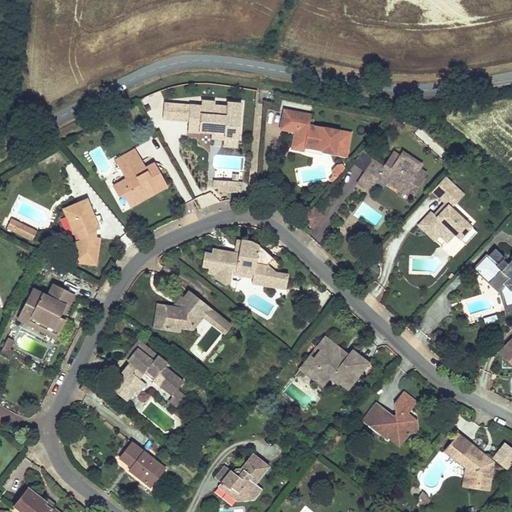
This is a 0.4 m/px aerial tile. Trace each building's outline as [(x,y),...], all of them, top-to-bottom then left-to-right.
[(239,135),(242,100),(228,99),(227,108),(214,107),(214,109),(201,108),(190,107),(190,109),(189,124),(188,127),(201,128),(200,136),(212,136),(213,129),(226,130),(225,134),(239,135)] [(181,108),(164,107),(163,121),(180,123),(181,108)] [(190,109),(181,108),(180,123),(189,124),(190,109)] [(351,133),(308,124),(310,115),(297,112),(283,110),(280,130),(294,132),(290,150),(303,152),(304,149),(346,157),(351,133)] [(200,136),(201,128),(188,127),(188,136),(200,137),(200,136)] [(238,145),(239,135),(225,134),(224,144),(238,145)] [(135,147),(117,158),(123,169),(141,159),(135,147)] [(375,158),(365,151),(355,162),(367,170),(375,158)] [(422,164),(403,151),(400,156),(393,152),(385,165),(381,162),(373,175),(377,178),(386,184),(389,180),(403,189),(405,185),(414,192),(426,173),(420,169),(422,164)] [(381,162),(375,158),(367,170),(360,182),(370,189),(377,178),(373,175),(381,162)] [(144,165),(141,159),(123,169),(127,175),(144,165)] [(164,181),(153,160),(144,165),(127,175),(113,183),(119,192),(124,190),(129,200),(164,181)] [(464,193),(446,176),(435,187),(446,198),(444,200),(446,201),(449,204),(438,215),(435,213),(432,210),(419,224),(428,232),(433,227),(441,234),(448,241),(456,232),(461,237),(472,226),(451,207),(464,193)] [(175,181),(184,200),(192,196),(183,177),(175,181)] [(242,183),(214,180),(214,188),(219,188),(218,192),(231,193),(231,192),(241,193),(242,183)] [(164,181),(129,200),(130,203),(166,183),(164,181)] [(414,192),(405,185),(403,189),(412,195),(414,192)] [(446,198),(435,187),(433,189),(444,200),(446,198)] [(97,239),(97,231),(101,229),(89,199),(63,210),(73,235),(77,233),(80,241),(76,242),(73,263),(98,266),(102,239),(97,239)] [(314,205),(303,216),(313,226),(324,215),(314,205)] [(7,229),(32,241),(37,231),(12,219),(7,229)] [(345,232),(342,220),(332,223),(336,235),(345,232)] [(472,226),(461,237),(466,243),(477,231),(472,226)] [(436,240),(441,234),(433,227),(428,232),(436,240)] [(249,239),(242,237),(239,253),(235,252),(213,248),(212,253),(205,251),(202,265),(209,266),(208,272),(215,273),(214,279),(223,286),(229,284),(231,273),(232,270),(255,275),(254,278),(266,281),(276,271),(268,263),(273,257),(264,248),(256,242),(249,239)] [(505,257),(496,247),(488,256),(487,255),(476,267),(489,280),(492,277),(506,291),(509,302),(511,301),(511,257),(508,262),(504,258),(505,257)] [(255,275),(232,270),(231,273),(254,278),(255,275)] [(288,273),(276,271),(266,281),(254,278),(253,282),(286,288),(288,273)] [(506,291),(492,277),(489,280),(503,293),(507,311),(511,310),(511,309),(511,301),(509,302),(506,291)] [(73,292),(53,282),(46,294),(32,287),(17,316),(27,322),(30,314),(48,323),(44,330),(56,336),(65,317),(61,315),(73,292)] [(206,305),(189,291),(183,297),(177,306),(175,305),(158,302),(154,326),(179,329),(181,318),(183,319),(191,325),(200,313),(206,305)] [(183,297),(182,296),(175,305),(177,306),(183,297)] [(230,324),(206,305),(200,313),(224,333),(230,324)] [(48,323),(30,314),(27,322),(44,330),(48,323)] [(339,347),(325,336),(321,341),(324,344),(315,357),(311,354),(302,366),(311,374),(312,373),(319,378),(320,376),(328,382),(332,376),(348,388),(369,362),(352,349),(348,354),(342,361),(338,357),(339,354),(336,352),(339,347)] [(10,356),(14,340),(5,338),(1,354),(10,356)] [(141,342),(138,339),(124,357),(127,359),(141,342)] [(511,339),(499,353),(504,357),(504,365),(511,365),(511,339)] [(324,344),(321,341),(311,354),(315,357),(324,344)] [(167,362),(141,342),(127,359),(130,361),(110,386),(123,396),(131,387),(133,390),(141,380),(138,378),(143,372),(146,368),(154,374),(151,378),(171,394),(168,399),(179,408),(186,398),(176,389),(182,381),(164,366),(167,362)] [(348,354),(339,347),(336,352),(339,354),(338,357),(342,361),(348,354)] [(311,374),(302,366),(300,369),(324,387),(328,382),(320,376),(319,378),(312,373),(311,374)] [(154,374),(146,368),(143,372),(151,378),(154,374)] [(145,383),(141,380),(133,390),(137,392),(145,383)] [(133,390),(131,387),(123,396),(126,399),(133,390)] [(389,415),(389,411),(383,406),(377,413),(371,409),(363,420),(387,439),(388,437),(392,432),(403,440),(409,433),(418,431),(416,420),(409,420),(408,413),(417,402),(404,391),(394,404),(395,415),(396,420),(390,420),(389,415)] [(383,406),(377,401),(371,409),(377,413),(383,406)] [(403,440),(392,432),(388,437),(399,446),(403,440)] [(482,452),(457,432),(444,450),(466,468),(473,474),(472,483),(489,485),(492,464),(510,469),(511,466),(511,449),(507,446),(496,459),(492,456),(491,456),(490,455),(489,456),(488,456),(487,457),(485,460),(480,456),(482,452)] [(163,467),(131,442),(118,457),(127,464),(130,460),(133,463),(130,467),(127,469),(144,483),(151,474),(155,477),(163,467)] [(256,486),(270,467),(254,455),(242,470),(236,470),(233,474),(224,467),(216,478),(222,483),(219,488),(238,502),(255,499),(262,490),(256,486)] [(473,474),(466,468),(464,485),(489,489),(489,485),(472,483),(473,474)] [(155,477),(151,474),(144,483),(148,486),(155,477)] [(44,501),(25,487),(11,506),(18,511),(57,511),(51,507),(53,505),(46,498),(44,501)]
